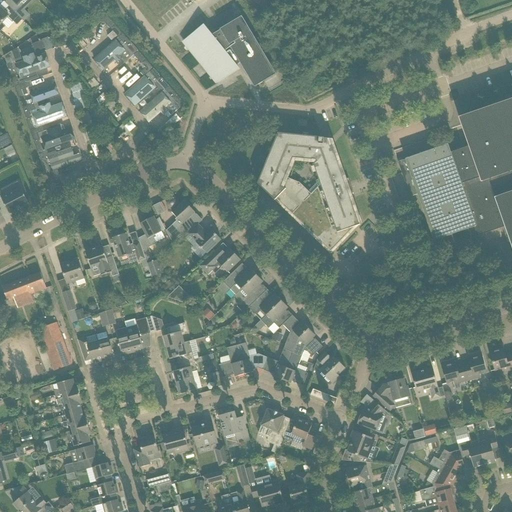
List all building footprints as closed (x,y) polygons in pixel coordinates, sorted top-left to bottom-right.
[(2,23),(7,18),(12,22),(18,16),(15,13),(9,7),(4,11),(0,7),(0,31),(5,26),(2,23)] [(29,16),(20,7),(15,13),(18,16),(23,21),(29,16)] [(117,36),(118,38),(123,34),(107,16),(103,20),(113,31),(117,36)] [(212,36),(204,26),(185,41),(216,79),(237,67),(236,66),(240,63),(254,87),(276,74),(242,16),(220,29),(221,31),(212,36)] [(113,31),(107,36),(111,41),(117,36),(113,31)] [(132,56),(134,55),(138,51),(123,34),(118,38),(121,41),(130,51),(125,55),(128,60),(132,56)] [(1,35),(0,36),(0,43),(5,47),(10,41),(1,35)] [(93,60),(103,71),(115,60),(118,63),(122,59),(120,56),(126,51),(119,43),(121,41),(118,38),(93,60)] [(149,73),(154,69),(138,51),(134,55),(145,68),(140,73),(144,77),(145,76),(149,73)] [(15,64),(20,77),(49,67),(44,54),(35,57),(34,54),(21,58),(23,61),(15,64)] [(20,85),(14,68),(16,67),(14,62),(7,64),(14,87),(20,85)] [(154,69),(149,73),(157,82),(157,81),(160,85),(164,81),(154,69)] [(124,95),(135,107),(156,88),(145,76),(144,77),(124,95)] [(93,81),(87,86),(93,92),(98,87),(93,81)] [(14,87),(22,109),(28,107),(28,106),(22,90),(28,88),(26,82),(23,83),(20,85),(14,87)] [(32,100),(33,104),(59,95),(55,84),(29,94),(32,100)] [(165,90),(176,103),(171,108),(175,112),(184,104),(169,86),(165,90)] [(86,90),(74,95),(76,100),(88,96),(86,90)] [(139,112),(149,123),(161,112),(163,116),(168,111),(166,109),(171,104),(161,92),(139,112)] [(104,93),(96,100),(99,103),(107,96),(104,93)] [(470,150),(458,155),(451,134),(445,136),(447,142),(448,144),(405,159),(408,167),(400,170),(410,197),(417,194),(434,241),(451,235),(455,247),(475,240),(474,236),(504,226),(511,247),(511,97),(475,110),(478,117),(461,123),(470,150)] [(40,111),(32,114),(37,128),(42,126),(67,117),(62,103),(51,107),(50,103),(39,107),(40,111)] [(22,109),(30,131),(35,129),(35,128),(29,112),(36,110),(34,104),(33,104),(29,106),(28,106),(28,107),(22,109)] [(129,120),(120,129),(126,135),(135,126),(129,120)] [(75,140),(71,128),(62,131),(61,131),(58,125),(47,130),(48,133),(49,136),(41,138),(45,150),(75,140)] [(30,131),(37,153),(43,151),(37,134),(44,132),(42,126),(37,128),(35,128),(35,129),(30,131)] [(345,180),(333,146),(332,146),(330,147),(328,140),(324,140),(324,138),(278,133),(258,185),(275,200),(276,199),(279,202),(278,202),(291,215),(320,243),(321,242),(322,244),(330,253),(356,227),(356,226),(360,225),(360,224),(350,195),(354,194),(353,193),(350,194),(349,195),(346,187),(347,187),(345,180)] [(7,134),(0,137),(0,149),(12,143),(7,134)] [(56,153),(48,156),(51,164),(53,171),(82,161),(80,154),(74,156),(71,148),(56,153)] [(47,161),(43,151),(37,153),(42,163),(47,161)] [(42,163),(45,174),(51,172),(47,161),(42,163)] [(56,187),(59,195),(89,184),(84,167),(59,176),(63,185),(56,187)] [(51,172),(45,174),(53,197),(59,195),(56,187),(53,178),(59,176),(57,170),(51,172)] [(17,181),(0,189),(0,195),(1,197),(1,198),(9,214),(29,204),(21,188),(17,181)] [(181,229),(185,234),(196,226),(188,218),(195,212),(184,201),(172,212),(177,218),(175,219),(177,221),(172,225),(178,231),(181,229)] [(166,211),(161,202),(160,202),(153,206),(158,215),(166,211)] [(156,237),(155,235),(162,232),(154,217),(140,224),(151,246),(157,243),(154,238),(156,237)] [(216,235),(211,229),(206,233),(198,225),(188,234),(206,254),(221,240),(220,239),(220,237),(218,235),(216,235)] [(169,238),(173,242),(185,234),(181,229),(178,231),(169,237),(169,238)] [(146,259),(142,248),(139,242),(129,245),(128,242),(129,242),(126,233),(123,234),(123,233),(115,236),(115,237),(112,238),(114,243),(111,244),(114,253),(117,252),(119,258),(128,255),(130,263),(138,260),(138,262),(146,259)] [(225,253),(219,247),(223,244),(223,243),(212,254),(200,266),(208,275),(216,267),(215,266),(218,263),(227,273),(240,260),(237,256),(238,255),(234,252),(233,252),(229,248),(225,253)] [(142,248),(146,259),(152,257),(148,246),(142,248)] [(98,267),(101,276),(111,273),(112,277),(119,275),(116,265),(113,256),(104,259),(99,247),(85,252),(91,270),(98,267)] [(149,270),(152,277),(163,273),(161,267),(158,260),(147,264),(148,267),(149,270)] [(67,265),(66,263),(60,265),(66,284),(76,281),(75,280),(84,277),(78,261),(67,265)] [(242,264),(223,282),(230,289),(236,295),(256,275),(250,268),(247,271),(245,269),(247,268),(242,264)] [(47,290),(44,282),(40,273),(2,288),(8,301),(14,299),(17,308),(33,302),(31,296),(47,290)] [(249,308),(258,299),(267,290),(263,285),(262,286),(260,284),(263,282),(256,275),(236,295),(235,296),(241,303),(243,301),(249,308)] [(168,297),(182,303),(188,296),(179,286),(168,297)] [(267,290),(258,299),(249,308),(255,314),(260,309),(266,315),(281,301),(275,294),(272,297),(271,295),(272,294),(267,290)] [(76,310),(70,291),(62,293),(68,312),(76,310)] [(119,295),(114,300),(121,307),(128,304),(119,295)] [(283,325),(292,315),(288,311),(287,312),(285,310),(288,307),(281,301),(266,315),(267,316),(255,326),(260,331),(266,326),(269,329),(274,323),(279,329),(283,325)] [(207,309),(202,314),(209,321),(214,316),(207,309)] [(116,324),(112,310),(106,312),(110,326),(116,324)] [(110,326),(106,312),(99,314),(103,327),(110,326)] [(290,334),(283,349),(293,353),(298,339),(309,329),(302,322),(299,325),(298,323),(299,322),(292,315),(283,325),(291,333),(290,334)] [(156,332),(152,316),(146,318),(150,333),(156,332)] [(150,333),(146,318),(135,321),(136,326),(126,328),(133,353),(140,351),(140,350),(144,349),(140,336),(150,333)] [(71,364),(56,323),(39,329),(55,370),(71,364)] [(184,343),(181,333),(187,332),(185,323),(168,328),(170,334),(163,336),(164,338),(163,339),(165,344),(165,343),(167,348),(184,343)] [(133,353),(126,328),(116,331),(118,338),(117,338),(122,355),(125,354),(125,355),(133,353)] [(298,339),(293,353),(292,354),(301,358),(304,351),(307,352),(312,357),(323,347),(315,339),(314,340),(312,338),(315,335),(309,329),(298,339)] [(106,333),(96,335),(103,361),(111,359),(111,358),(114,357),(110,340),(108,340),(106,333)] [(276,333),(270,339),(279,343),(282,335),(276,333)] [(103,361),(96,335),(78,340),(80,347),(83,357),(90,355),(92,363),(96,362),(96,363),(103,361)] [(194,359),(192,352),(190,342),(184,343),(167,348),(168,351),(167,351),(168,356),(169,356),(170,359),(180,356),(182,362),(194,359)] [(246,343),(236,346),(244,374),(253,372),(252,368),(254,368),(255,369),(258,368),(263,370),(268,358),(259,354),(257,355),(250,357),(248,351),(246,343)] [(221,364),(218,365),(220,371),(223,378),(232,375),(232,374),(234,373),(235,377),(244,374),(236,346),(232,347),(227,348),(229,356),(219,358),(221,364)] [(278,362),(268,358),(263,370),(272,374),(272,372),(275,373),(273,377),(282,380),(292,354),(293,353),(283,349),(278,362)] [(511,370),(511,354),(511,353),(505,355),(503,349),(490,352),(495,371),(502,369),(503,373),(511,370)] [(336,359),(334,361),(325,352),(317,360),(313,370),(317,374),(320,372),(332,384),(340,377),(338,375),(345,368),(342,366),(342,363),(339,360),(337,360),(336,359)] [(292,354),(282,380),(291,384),(292,380),(294,381),(294,382),(303,386),(308,373),(297,369),(301,358),(292,354)] [(463,364),(464,368),(467,381),(481,377),(480,375),(487,373),(482,355),(468,358),(469,362),(463,364)] [(194,378),(192,372),(197,371),(194,359),(182,362),(184,369),(173,372),(174,374),(173,374),(174,379),(175,379),(176,383),(194,378)] [(467,381),(464,368),(463,364),(456,366),(455,362),(441,366),(446,384),(453,382),(454,385),(467,381)] [(217,365),(210,366),(212,373),(219,372),(217,365)] [(411,374),(417,393),(429,389),(432,399),(440,397),(437,387),(438,387),(433,368),(411,374)] [(225,385),(223,378),(220,371),(219,372),(212,373),(216,388),(225,385)] [(197,390),(194,378),(176,383),(177,387),(176,387),(178,392),(179,392),(179,394),(197,390)] [(378,390),(373,396),(390,411),(395,405),(396,407),(410,403),(408,397),(410,397),(407,386),(405,387),(403,379),(401,379),(401,378),(399,378),(398,378),(396,379),(396,380),(394,381),(394,383),(383,385),(379,391),(378,390)] [(54,391),(55,395),(78,389),(77,386),(75,387),(73,379),(57,384),(59,390),(54,391)] [(487,382),(491,396),(497,395),(493,379),(488,381),(487,382)] [(64,404),(81,400),(78,389),(55,395),(55,397),(56,400),(58,405),(64,404)] [(324,401),(326,394),(313,389),(310,395),(324,401)] [(37,392),(30,394),(31,401),(39,399),(37,392)] [(444,393),(448,408),(454,407),(450,393),(448,392),(444,393)] [(22,393),(12,396),(14,401),(24,397),(22,393)] [(64,409),(65,415),(81,411),(79,403),(82,403),(81,400),(64,404),(58,405),(59,410),(64,409)] [(392,416),(375,402),(365,413),(362,412),(358,424),(374,430),(377,422),(379,423),(388,427),(392,416)] [(501,406),(503,415),(511,412),(511,404),(511,403),(501,406)] [(261,420),(260,421),(260,423),(261,424),(262,424),(273,428),(269,438),(267,442),(274,445),(271,452),(277,454),(283,439),(287,429),(280,426),(284,416),(267,409),(264,417),(262,417),(261,418),(261,420)] [(64,427),(70,426),(70,425),(87,421),(86,418),(83,418),(81,411),(65,415),(67,421),(63,422),(64,427)] [(248,437),(244,420),(243,417),(236,418),(234,411),(232,412),(231,411),(228,411),(226,413),(226,414),(219,416),(225,437),(235,434),(237,441),(248,437)] [(287,429),(283,439),(292,443),(293,439),(304,443),(302,447),(311,450),(316,438),(308,435),(312,425),(297,419),(296,422),(291,419),(287,429)] [(191,428),(196,446),(210,442),(211,445),(218,443),(211,420),(203,422),(204,425),(191,428)] [(65,433),(67,437),(90,431),(87,421),(70,425),(70,426),(71,431),(65,433)] [(467,433),(466,426),(454,429),(456,436),(467,433)] [(175,451),(176,454),(189,451),(183,428),(175,430),(175,432),(162,436),(167,453),(175,451)] [(423,429),(413,432),(415,439),(425,437),(423,429)] [(90,431),(67,437),(68,442),(73,440),(74,447),(90,442),(88,435),(90,434),(90,431)] [(352,439),(347,452),(353,454),(351,461),(360,462),(366,462),(374,463),(379,449),(373,446),(375,441),(372,440),(372,438),(353,431),(350,438),(352,439)] [(467,433),(456,436),(458,443),(469,440),(467,433)] [(160,458),(154,436),(139,440),(141,448),(134,450),(134,452),(138,467),(150,464),(149,461),(160,458)] [(478,442),(484,465),(495,462),(493,452),(499,450),(495,437),(478,442)] [(484,465),(478,442),(478,440),(471,442),(471,444),(461,447),(462,450),(464,459),(471,458),(473,468),(484,465)] [(49,442),(43,443),(46,454),(52,453),(49,442)] [(410,445),(407,452),(409,453),(422,449),(420,442),(410,445)] [(390,465),(398,465),(405,447),(398,444),(390,465)] [(92,467),(96,466),(94,458),(97,457),(93,445),(84,448),(76,450),(79,462),(64,465),(67,474),(67,475),(74,473),(92,468),(92,467)] [(215,449),(219,466),(228,464),(223,446),(215,449)] [(25,456),(23,447),(16,449),(2,453),(4,462),(19,458),(25,456)] [(465,468),(460,450),(450,453),(447,458),(460,473),(462,469),(465,468)] [(460,473),(447,458),(444,463),(434,457),(430,464),(440,470),(456,479),(460,473)] [(92,467),(92,468),(97,485),(113,481),(111,475),(113,474),(111,466),(108,466),(108,463),(96,466),(92,467)] [(36,472),(46,470),(44,464),(35,466),(36,472)] [(249,485),(245,469),(244,465),(236,467),(242,487),(249,485)] [(395,475),(398,465),(390,465),(387,472),(395,475)] [(372,488),(366,466),(356,469),(355,467),(346,470),(347,472),(346,475),(348,478),(351,486),(363,483),(364,490),(372,488)] [(252,467),(245,469),(249,485),(256,483),(252,467)] [(432,484),(433,487),(452,486),(456,479),(440,470),(432,484)] [(41,473),(39,476),(40,479),(43,481),(46,480),(48,477),(47,474),(44,472),(41,473)] [(204,477),(206,484),(226,479),(224,472),(204,477)] [(297,475),(299,485),(289,488),(293,506),(310,501),(307,490),(313,488),(309,472),(297,475)] [(171,482),(168,474),(147,480),(149,488),(171,482)] [(92,507),(95,506),(118,499),(116,493),(118,493),(116,484),(113,485),(113,481),(97,485),(100,497),(90,500),(92,507)] [(271,505),(272,507),(284,504),(278,481),(256,487),(256,486),(250,488),(253,498),(259,496),(262,507),(271,505)] [(12,489),(20,498),(13,504),(20,511),(38,511),(47,505),(42,497),(36,501),(23,486),(14,489),(12,489)] [(452,486),(433,487),(419,491),(422,501),(425,500),(427,507),(438,504),(453,500),(452,495),(455,494),(452,486)] [(355,504),(373,499),(379,497),(376,487),(372,488),(364,490),(352,493),(354,500),(355,504)] [(239,501),(232,503),(234,511),(249,511),(248,507),(244,490),(236,492),(239,501)] [(179,495),(175,496),(179,511),(206,511),(204,505),(203,506),(202,502),(183,507),(179,495)] [(95,506),(96,511),(120,511),(121,511),(123,511),(121,502),(119,503),(118,499),(95,506)] [(234,511),(232,503),(223,505),(222,499),(217,500),(219,511),(234,511)] [(357,511),(368,511),(376,510),(375,509),(373,499),(355,504),(356,507),(357,511)] [(60,507),(63,511),(67,511),(73,508),(72,506),(74,505),(70,500),(60,507)] [(438,506),(439,511),(459,511),(459,510),(456,510),(454,502),(453,500),(438,504),(438,506)] [(163,511),(161,503),(149,507),(151,511),(163,511)]
